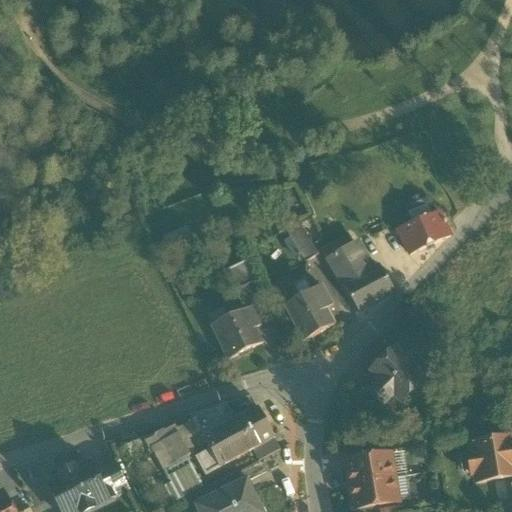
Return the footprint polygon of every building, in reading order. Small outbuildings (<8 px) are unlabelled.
[(408,213),(428,210),(426,194),(406,196),(408,213)] [(399,229),(410,252),(449,234),(439,211),(399,229)] [(285,229),(306,262),(318,255),(318,254),(298,223),(285,229)] [(322,250),(327,259),(353,242),(348,233),(322,250)] [(327,259),(359,312),(395,292),(379,264),(370,269),(354,242),(353,242),(327,259)] [(225,272),(234,292),(257,281),(258,280),(248,260),(247,261),(225,272)] [(322,285),(310,292),(305,281),(279,295),(284,306),(303,342),(335,325),(327,309),(333,306),(322,285)] [(213,326),(229,360),(261,345),(253,330),(259,327),(250,308),(245,311),(243,306),(225,314),(227,319),(213,326)] [(369,391),(382,405),(394,393),(401,401),(424,378),(394,348),(371,371),(380,380),(369,391)] [(226,426),(232,437),(242,456),(253,450),(274,438),(258,408),(226,426)] [(163,469),(191,453),(173,423),(146,440),(163,469)] [(200,434),(203,439),(211,435),(208,429),(200,434)] [(219,468),(242,456),(232,437),(217,446),(213,439),(205,443),(219,468)] [(253,450),(259,461),(280,449),(274,438),(253,450)] [(474,476),(476,484),(511,478),(511,445),(511,440),(470,447),(471,455),(468,455),(471,477),(474,476)] [(346,451),(348,463),(371,459),(370,447),(346,451)] [(349,481),(350,487),(394,479),(390,456),(371,459),(348,463),(351,480),(349,481)] [(92,470),(108,501),(129,490),(113,459),(92,470)] [(48,487),(60,511),(68,511),(76,508),(78,511),(86,511),(108,501),(92,470),(89,465),(75,472),(74,469),(59,476),(61,480),(48,487)] [(196,470),(172,479),(179,496),(202,487),(196,470)] [(398,503),(394,479),(350,487),(351,493),(353,493),(356,510),(379,506),(398,503)] [(200,511),(263,511),(246,480),(197,505),(200,511)] [(0,511),(11,511),(3,495),(0,496),(0,511)]
